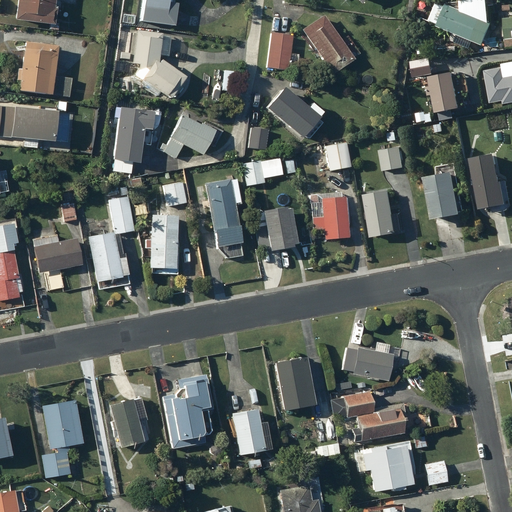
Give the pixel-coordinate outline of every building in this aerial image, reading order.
[(63,2),(55,1),(55,0),(18,0),(16,21),(54,27),(56,14),(62,15),(63,2)] [(146,15),(145,23),(173,27),(176,6),(170,5),(170,0),(145,0),(143,15),(146,15)] [(441,28),(476,43),(486,22),(449,5),(446,11),(440,26),(441,27),(441,28)] [(324,17),(302,32),(332,76),(354,61),(324,17)] [(129,65),(128,73),(135,74),(143,80),(142,82),(166,100),(167,98),(170,101),(186,80),(159,60),(163,32),(137,29),(132,65),(129,65)] [(291,55),(293,37),(272,34),(267,68),(288,71),(289,65),(297,66),(299,56),(291,55)] [(58,48),(26,43),(22,71),(18,70),(16,82),(21,83),(19,93),(52,98),(52,96),(68,99),(72,80),(53,77),(58,48)] [(497,63),(476,67),(483,97),(503,92),(497,63)] [(459,67),(435,72),(436,79),(433,79),(435,92),(440,91),(443,107),(467,102),(459,67)] [(255,99),(291,128),(312,103),(301,93),(297,98),(272,78),(255,99)] [(0,137),(10,139),(10,141),(54,145),(57,115),(0,108),(0,137)] [(120,110),(113,163),(139,166),(143,132),(152,133),(155,114),(120,110)] [(200,127),(182,117),(169,141),(170,141),(167,147),(162,144),(159,150),(176,160),(183,146),(203,157),(216,133),(201,125),(200,127)] [(443,125),(435,127),(436,134),(444,132),(443,125)] [(255,130),(255,142),(262,143),(262,142),(264,142),(265,131),(255,130)] [(286,130),(278,132),(280,139),(288,137),(286,130)] [(496,133),(497,142),(504,142),(503,132),(496,133)] [(398,133),(389,134),(389,141),(398,141),(398,133)] [(325,149),(329,173),(350,169),(346,145),(325,149)] [(381,152),(384,172),(404,168),(400,148),(381,152)] [(473,160),(483,211),(510,205),(506,184),(504,184),(498,155),(473,160)] [(264,185),(264,180),(282,177),(279,160),(243,166),(246,187),(264,185)] [(285,162),(287,174),(295,173),(293,161),(285,162)] [(217,168),(219,181),(235,179),(233,166),(217,168)] [(429,180),(436,222),(465,217),(457,175),(429,180)] [(138,179),(130,181),(132,188),(140,186),(138,179)] [(237,180),(204,185),(212,236),(215,236),(217,249),(241,245),(235,207),(240,206),(237,180)] [(182,184),(164,187),(167,208),(186,205),(182,184)] [(315,192),(316,196),(310,196),(312,232),(324,231),(324,241),(349,240),(346,199),(341,199),(341,194),(320,195),(320,191),(315,192)] [(370,215),(366,216),(366,219),(370,218),(374,239),(400,235),(393,193),(367,197),(370,215)] [(109,202),(114,234),(88,239),(96,284),(129,278),(125,255),(123,256),(119,235),(134,232),(128,198),(109,202)] [(74,205),(61,207),(64,223),(76,221),(74,205)] [(291,211),(251,218),(257,252),(270,250),(270,255),(293,251),(293,248),(297,247),(291,211)] [(151,271),(151,276),(177,276),(178,219),(151,219),(151,241),(145,241),(145,250),(149,250),(149,271),(151,271)] [(0,303),(19,300),(18,294),(22,294),(19,280),(18,280),(12,246),(17,245),(14,227),(0,229),(0,303)] [(57,238),(32,243),(39,276),(82,267),(76,240),(58,244),(57,238)] [(392,353),(358,347),(357,349),(345,347),(341,369),(353,371),(353,373),(369,376),(368,378),(378,380),(378,379),(388,381),(392,353)] [(274,362),(283,410),(316,403),(306,356),(274,362)] [(200,411),(213,408),(206,374),(177,379),(179,388),(184,387),(186,397),(178,398),(178,396),(175,396),(175,395),(162,397),(172,448),(205,442),(203,434),(204,434),(200,411)] [(256,388),(248,389),(251,403),(259,402),(256,388)] [(356,415),(358,428),(352,429),(354,442),(406,433),(403,416),(405,416),(403,402),(373,408),(370,392),(330,400),(334,419),(356,415)] [(109,405),(120,447),(144,441),(143,440),(147,439),(142,420),(146,419),(141,397),(132,400),(132,398),(109,405)] [(82,442),(75,399),(42,405),(49,448),(56,447),(57,452),(41,455),(45,478),(66,474),(67,477),(81,475),(79,465),(71,466),(68,445),(82,442)] [(232,413),(239,455),(265,450),(258,408),(232,413)] [(0,416),(0,456),(11,455),(4,416),(0,416)] [(333,430),(326,431),(327,441),(335,439),(333,430)] [(423,436),(413,438),(414,448),(425,446),(423,436)] [(355,456),(358,471),(371,469),(374,491),(392,488),(392,490),(404,489),(404,485),(413,483),(407,445),(385,449),(385,446),(361,450),(361,455),(355,456)] [(339,457),(331,458),(331,467),(340,466),(339,457)] [(442,461),(424,464),(428,485),(447,481),(442,461)] [(171,476),(163,477),(165,484),(173,483),(171,476)] [(280,490),(283,511),(320,511),(318,499),(312,500),(309,485),(280,490)] [(0,511),(16,511),(18,511),(15,490),(0,492),(0,511)]
